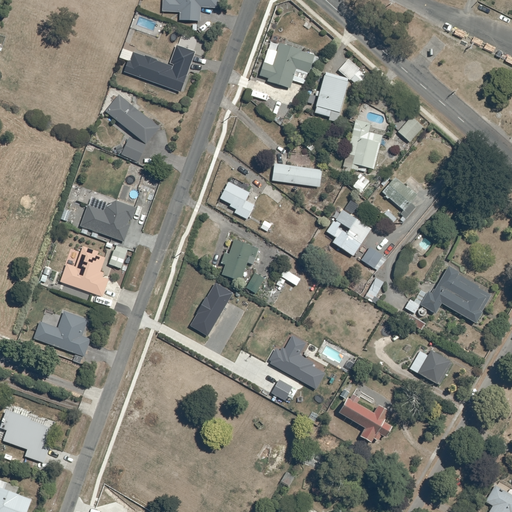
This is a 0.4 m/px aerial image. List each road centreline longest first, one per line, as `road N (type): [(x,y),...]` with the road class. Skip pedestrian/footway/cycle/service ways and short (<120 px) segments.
road 1 (residential): [(68,511),(250,0)]
road 2 (tertiary): [(511,162),(326,0)]
road 3 (residential): [(416,511),(511,349)]
